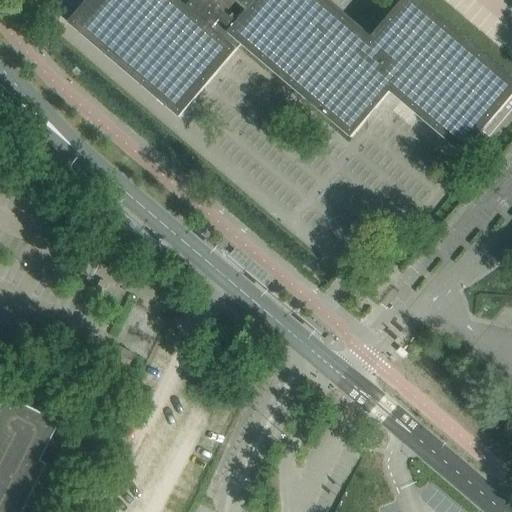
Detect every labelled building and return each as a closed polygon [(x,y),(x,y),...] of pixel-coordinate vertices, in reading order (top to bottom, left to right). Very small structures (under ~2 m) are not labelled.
[(403,0),(372,37),(328,0),(88,0),(69,22),(105,53),(180,117),(205,87),(242,43),(267,65),(352,137),(357,131),(362,126),(376,109),(382,102),(386,97),(391,92),(464,154),(511,97),(511,77),(421,0),(403,0)] [(152,252),(158,245),(133,224),(127,230),(152,252)] [(267,290),(273,283),(235,251),(229,258),(267,290)] [(91,367),(101,349),(47,322),(38,340),(91,367)] [(117,389),(135,354),(114,344),(97,378),(117,389)] [(0,511),(18,511),(43,463),(37,460),(56,422),(2,395),(0,399),(0,511)]
